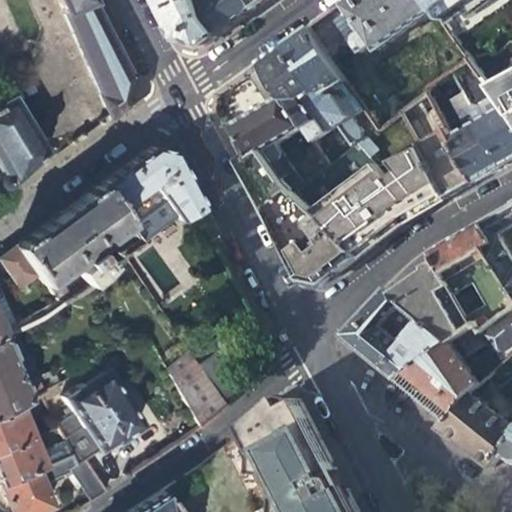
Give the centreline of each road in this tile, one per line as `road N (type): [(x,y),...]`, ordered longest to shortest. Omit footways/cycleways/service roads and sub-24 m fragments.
road 1 (residential): [(306,345),(177,106)]
road 2 (residential): [(306,345),(417,239),(511,186)]
road 3 (residential): [(110,511),(193,451),(306,345)]
road 4 (residential): [(511,492),(388,432),(306,345)]
road 5 (residential): [(177,106),(0,239)]
road 6 (residential): [(306,345),(386,511)]
road 7 (residential): [(320,0),(177,106)]
